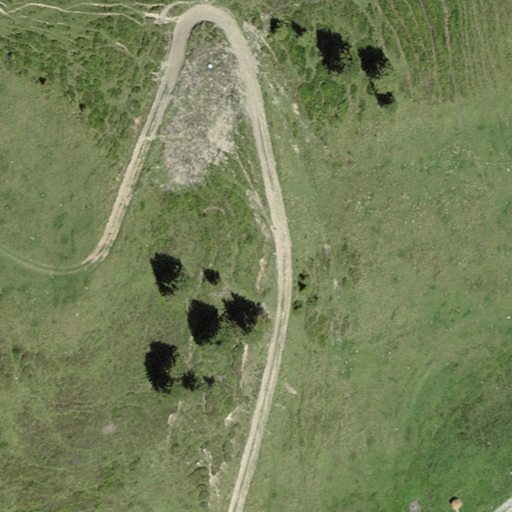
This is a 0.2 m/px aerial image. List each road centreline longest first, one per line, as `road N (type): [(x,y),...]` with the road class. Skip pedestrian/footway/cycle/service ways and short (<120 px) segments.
road 1 (track): [(170,74),(188,21),(210,13),(229,20),(255,92),(279,217),(279,342),(235,511)]
road 2 (track): [(98,256),(170,74)]
